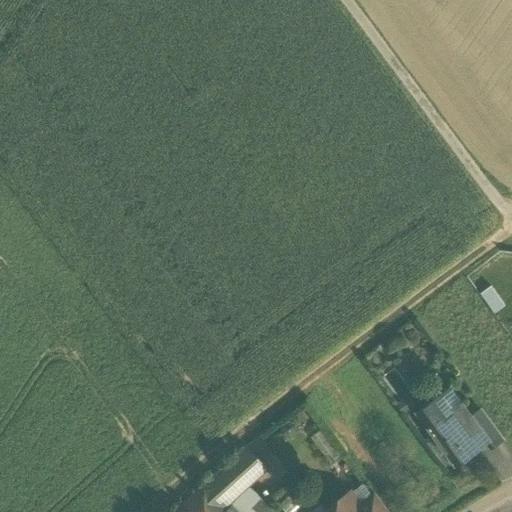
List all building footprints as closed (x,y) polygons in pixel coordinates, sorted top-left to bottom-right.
[(450,388),(433,400),(444,415),(461,402),(450,388)] [(461,402),(444,415),(433,400),(415,413),(453,465),(484,442),(488,439),(472,417),(461,402)] [(502,439),(481,410),(472,417),(488,439),(484,442),(489,449),(502,439)] [(244,447),(203,485),(224,506),(245,486),(264,469),(244,447)] [(203,485),(174,511),(228,511),(229,511),(224,506),(203,485)] [(270,511),(245,486),(224,506),(229,511),(230,511),(270,511)] [(388,511),(375,495),(356,509),(346,496),(324,511),(323,511),(388,511)]
